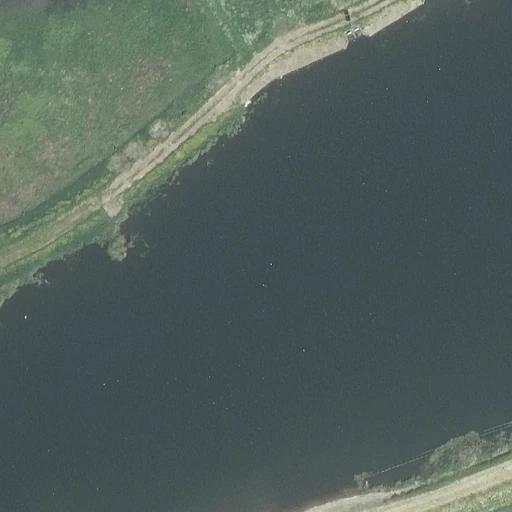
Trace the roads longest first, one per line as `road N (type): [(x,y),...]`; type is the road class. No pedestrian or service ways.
road 1 (track): [(261,52),(121,179),(43,235),(0,254)]
road 2 (track): [(364,0),(261,52),(227,0)]
